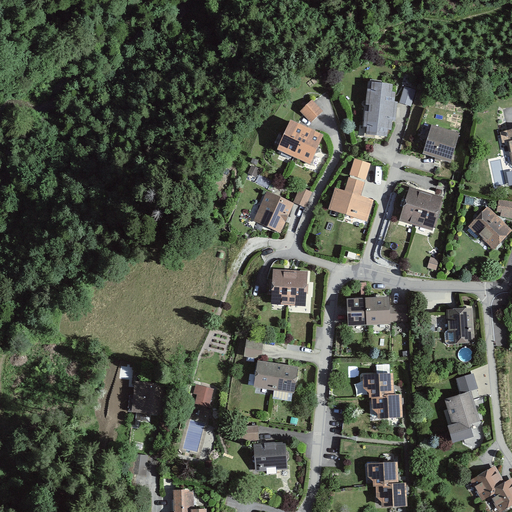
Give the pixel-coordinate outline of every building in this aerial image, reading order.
[(404,86),(400,102),(410,105),(415,90),(404,86)] [(393,89),(371,87),(365,139),(385,141),(386,132),(392,133),(393,126),(395,126),(397,107),(393,107),(394,98),(392,98),(393,89)] [(314,99),(300,112),(311,121),(323,111),(314,99)] [(323,139),(289,124),(276,154),(310,169),(323,139)] [(459,138),(430,129),(421,157),(450,166),(459,138)] [(511,133),(501,135),(504,146),(507,146),(511,169),(511,133)] [(301,186),(294,201),(305,208),(312,192),(301,186)] [(444,201),(409,190),(399,223),(434,234),(444,201)] [(374,203),(335,192),(329,213),(368,224),(374,203)] [(294,207),(268,195),(254,224),(280,236),(294,207)] [(511,201),(499,200),(498,215),(511,218),(511,217),(511,201)] [(511,232),(489,211),(470,231),(494,254),(511,235),(511,232)] [(430,256),(429,266),(437,269),(439,259),(430,256)] [(307,276),(274,273),(271,307),(304,310),(307,276)] [(387,301),(345,303),(347,330),(389,328),(387,301)] [(407,304),(392,304),(392,321),(408,321),(407,304)] [(472,312),(447,314),(448,334),(444,334),(445,348),(471,347),(471,340),(474,340),(472,312)] [(248,338),(244,356),(262,358),(264,342),(248,338)] [(298,368),(257,363),(253,390),(294,395),(298,368)] [(135,384),(132,412),(163,414),(167,384),(143,382),(143,376),(129,374),(128,383),(135,384)] [(457,378),(464,394),(478,388),(474,374),(457,378)] [(393,379),(363,380),(363,393),(370,402),(371,424),(402,423),(401,398),(394,398),(393,379)] [(196,384),(192,401),(209,406),(214,390),(196,384)] [(471,395),(444,404),(451,427),(446,428),(452,447),(473,440),(469,428),(480,425),(471,395)] [(239,426),(240,441),(260,440),(259,427),(239,426)] [(283,445),(251,447),(253,473),(285,471),(283,445)] [(131,452),(127,473),(145,475),(148,455),(131,452)] [(398,467),(367,468),(368,482),(375,490),(376,511),(407,510),(406,486),(399,487),(398,467)] [(494,471),(472,485),(483,504),(489,500),(496,511),(505,511),(511,508),(511,506),(509,502),(511,499),(511,479),(502,485),(494,471)] [(174,488),(173,511),(207,511),(207,509),(193,509),(192,489),(174,488)]
